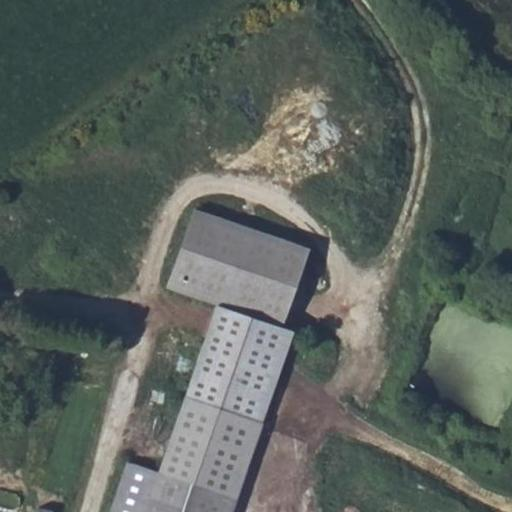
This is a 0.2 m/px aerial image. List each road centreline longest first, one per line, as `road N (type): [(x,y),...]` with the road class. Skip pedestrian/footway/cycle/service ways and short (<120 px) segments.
road 1 (track): [(358,0),(417,61),(442,107),(353,322)]
road 2 (unknown): [(92,511),(143,341)]
